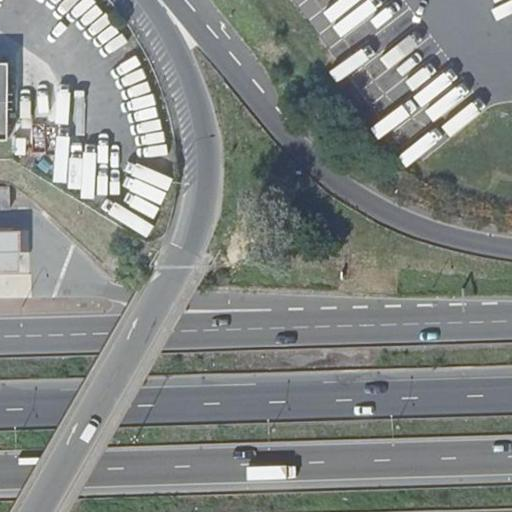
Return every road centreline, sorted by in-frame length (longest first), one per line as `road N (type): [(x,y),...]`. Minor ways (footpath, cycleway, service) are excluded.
road 1 (unclassified): [(36,511),(184,264),(201,219),(208,173),(195,91),(149,0)]
road 2 (trunk): [(0,470),(511,455)]
road 3 (trunk): [(511,394),(0,409)]
road 4 (trunk): [(511,319),(0,333)]
road 5 (trunk): [(511,247),(435,231),(351,193),(267,115),(185,0)]
